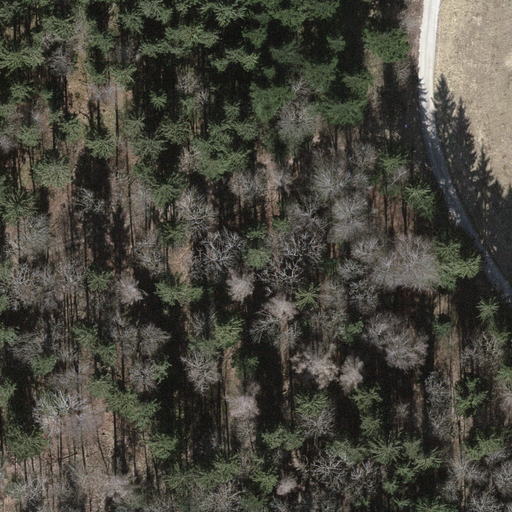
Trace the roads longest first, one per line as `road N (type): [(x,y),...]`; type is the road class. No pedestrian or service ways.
road 1 (track): [(0,255),(50,248),(427,112)]
road 2 (track): [(434,0),(427,112),(436,156),(511,298)]
